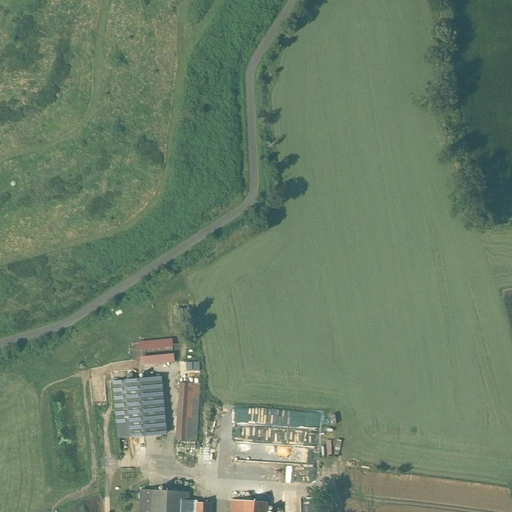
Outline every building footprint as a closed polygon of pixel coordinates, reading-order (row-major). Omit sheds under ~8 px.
[(173,338),(137,341),(139,365),(175,362),(173,338)] [(112,381),(117,437),(167,432),(162,376),(112,381)] [(177,441),(198,442),(200,384),(179,384),(177,441)] [(188,493),(141,490),(140,511),(210,511),(211,504),(197,503),(197,502),(188,501),(188,493)] [(266,511),(267,503),(232,500),(231,511),(266,511)]
